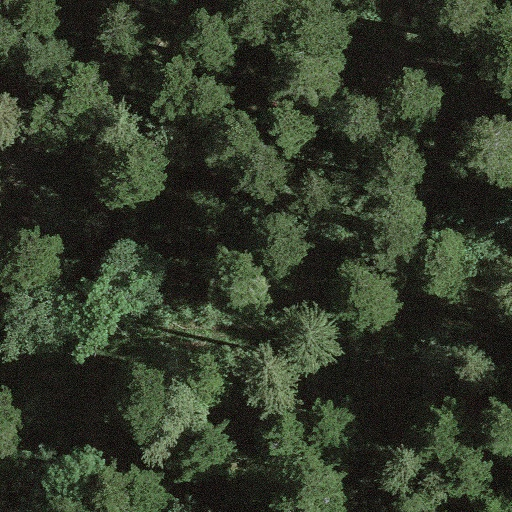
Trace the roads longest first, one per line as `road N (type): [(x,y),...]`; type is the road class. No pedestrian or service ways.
road 1 (track): [(511,329),(0,346)]
road 2 (track): [(511,143),(324,29),(244,0)]
